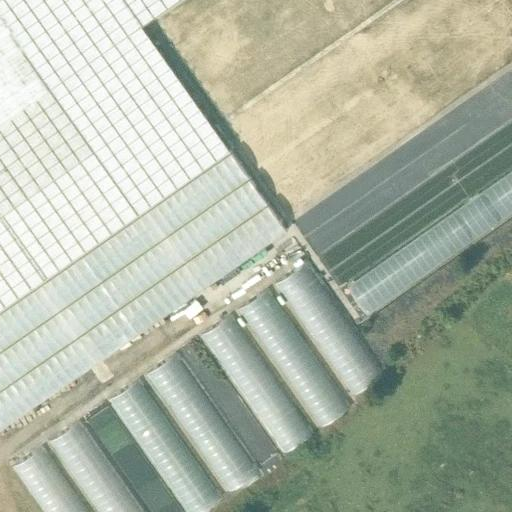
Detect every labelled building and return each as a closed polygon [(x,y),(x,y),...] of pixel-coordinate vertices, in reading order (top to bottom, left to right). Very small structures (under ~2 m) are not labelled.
[(0,0),(0,431),(286,231),(141,24),(174,0),(0,0)] [(420,236),(346,283),(365,312),(471,245),(463,231),(469,227),(473,234),(511,208),(511,174),(419,233),(420,236)] [(279,277),(348,395),(379,377),(310,259),(279,277)] [(349,406),(269,287),(239,306),(320,426),(349,406)] [(202,332),(279,454),(311,434),(234,312),(202,332)] [(150,367),(226,493),(256,474),(180,349),(150,367)] [(112,389),(7,463),(41,511),(102,511),(125,496),(134,509),(176,479),(112,389)]
